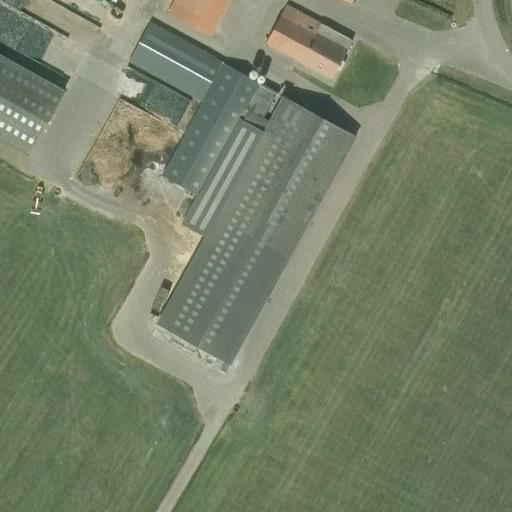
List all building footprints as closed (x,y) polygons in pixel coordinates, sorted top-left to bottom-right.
[(1,0),(87,43),(95,28),(105,33),(114,16),(82,0),(1,0)] [(231,0),(173,0),(166,13),(210,41),(231,0)] [(352,41),(334,32),(286,7),(265,45),(314,71),(332,80),(352,41)] [(162,176),(200,197),(246,111),(262,120),(276,94),(221,64),(222,62),(149,23),(128,63),(201,103),(162,176)] [(0,54),(0,138),(30,154),(65,90),(0,54)] [(187,267),(155,324),(230,365),(261,308),(278,277),(346,154),(355,137),(283,97),(273,114),(269,123),(263,132),(204,237),(187,267)]
